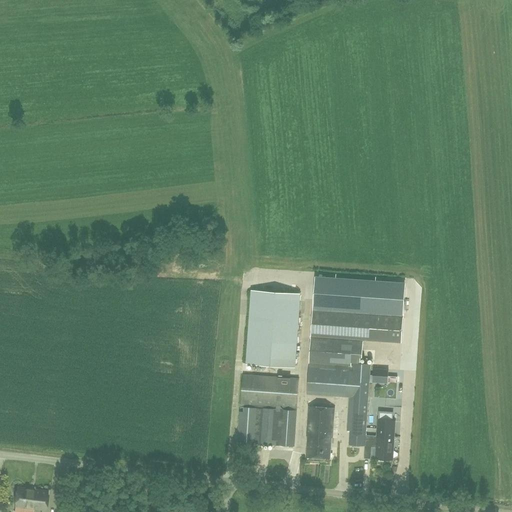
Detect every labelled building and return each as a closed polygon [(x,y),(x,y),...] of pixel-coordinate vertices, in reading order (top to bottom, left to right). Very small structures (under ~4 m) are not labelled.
[(294,366),(299,294),(250,291),(246,363),(294,366)] [(314,311),(310,359),(352,362),(353,339),(402,343),(403,317),(314,311)] [(377,436),(366,435),(370,363),(310,360),(308,395),(349,398),(347,431),(350,431),(349,445),(365,446),(365,447),(371,447),(371,444),(377,444),(377,436)] [(244,412),(240,412),(238,432),(238,443),(295,446),(298,379),(243,376),(241,404),(245,405),(244,412)] [(333,438),(335,408),(308,406),(306,436),(308,437),(307,457),(329,459),(331,438),(333,438)] [(393,437),(378,436),(376,459),(392,460),(393,437)] [(46,509),(48,491),(18,488),(15,506),(16,506),(14,511),(34,511),(35,508),(46,509)]
